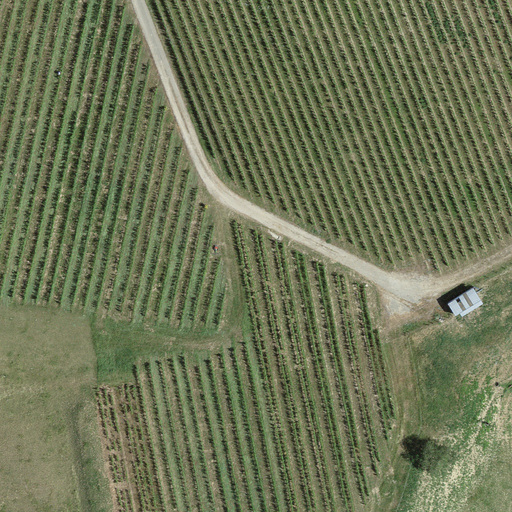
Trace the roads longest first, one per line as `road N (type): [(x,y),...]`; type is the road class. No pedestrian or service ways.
road 1 (track): [(138,0),(212,184),(228,201),(391,280)]
road 2 (track): [(391,280),(412,389),(385,511)]
road 3 (track): [(391,280),(412,289),(438,286),(511,251)]
